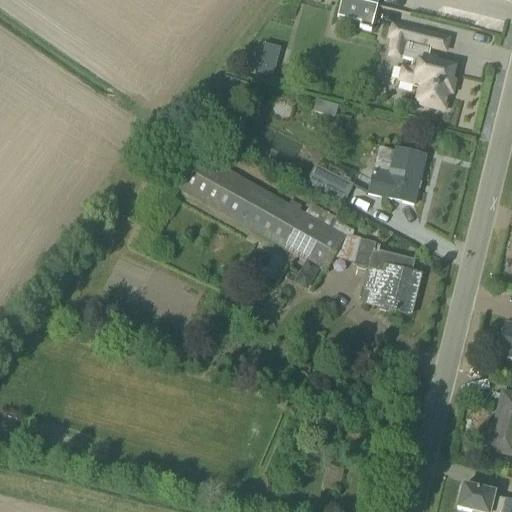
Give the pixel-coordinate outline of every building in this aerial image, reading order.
[(334,0),(340,1),(376,9),(378,0),(334,0)] [(340,1),(335,22),(372,31),(376,9),(340,1)] [(450,44),(389,28),(385,43),(390,44),(385,61),(399,65),(393,87),(415,92),(411,107),(441,115),(452,72),(433,67),(436,55),(446,58),(450,44)] [(272,80),(279,53),(263,48),(256,76),(272,80)] [(317,103),(315,113),(336,118),(338,107),(317,103)] [(376,247),(350,241),(354,234),(308,209),(304,217),(186,151),(167,186),(151,177),(126,223),(154,238),(177,196),(303,266),(291,287),(306,296),(318,274),(323,277),(331,265),(367,274),(359,307),(408,319),(418,279),(411,278),(414,266),(374,256),(376,247)] [(368,199),(413,209),(424,160),(393,153),(392,155),(379,152),(368,199)] [(305,184),(303,188),(341,209),(352,189),(313,168),(311,170),(298,163),(291,176),(305,184)] [(511,323),(507,346),(502,345),(497,362),(511,365),(511,323)] [(511,399),(500,397),(486,455),(511,461),(511,399)] [(462,490),(456,511),(511,511),(511,505),(493,501),(493,499),(462,490)]
